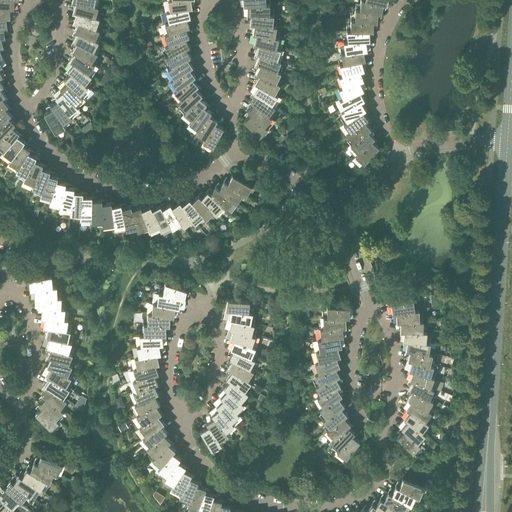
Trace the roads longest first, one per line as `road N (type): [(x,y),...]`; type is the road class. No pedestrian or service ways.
road 1 (secondary): [(483,511),(507,142)]
road 2 (residential): [(179,423),(206,466),(230,486),(281,506),(332,501),(375,481),(388,461),(377,439)]
road 3 (residential): [(238,155),(183,182),(133,189),(58,157),(24,108)]
road 4 (residential): [(179,423),(205,392),(213,322),(206,306),(180,331),(174,405)]
road 5 (residential): [(398,152),(376,81),(380,44),(405,0)]
road 6 (residential): [(372,305),(351,354),(356,401),(377,439)]
road 7 (residential): [(377,439),(394,362),(372,305)]
road 8 (residential): [(10,290),(33,346),(15,411)]
